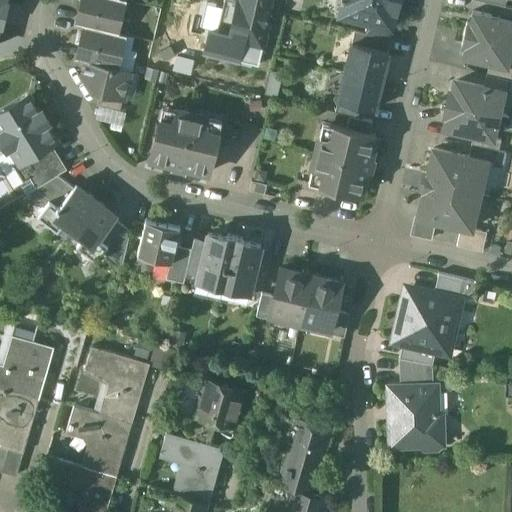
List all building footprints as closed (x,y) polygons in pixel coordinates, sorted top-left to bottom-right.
[(80,0),(75,24),(83,25),(118,33),(119,33),(126,0),(80,0)] [(270,0),(241,0),(241,3),(230,0),(224,0),(221,16),(229,18),(225,34),(242,39),(241,42),(262,47),(263,48),(268,25),(265,24),(270,0)] [(400,0),(343,0),(340,14),(368,21),(390,26),(391,25),(394,12),(397,12),(400,0)] [(511,7),(504,5),(502,5),(499,17),(511,19),(511,7)] [(511,19),(499,17),(472,11),(470,22),(467,21),(464,33),(511,43),(511,19)] [(390,26),(368,21),(365,33),(390,39),(391,39),(394,26),(391,25),(390,26)] [(118,33),(83,25),(75,59),(87,61),(118,68),(119,68),(126,34),(119,33),(118,33)] [(205,52),(258,65),(262,47),(241,42),(242,39),(225,34),(210,31),(205,52)] [(365,33),(355,31),(352,42),(387,51),(390,39),(365,33)] [(511,48),(511,43),(464,33),(461,45),(464,46),(462,57),(489,63),(508,67),(511,48)] [(387,51),(352,42),(345,71),(382,80),(389,51),(387,51)] [(118,68),(87,61),(84,75),(95,93),(100,94),(123,100),(130,70),(119,68),(118,68)] [(511,68),(508,67),(489,63),(486,75),(511,80),(511,68)] [(382,80),(345,71),(338,100),(365,107),(375,109),(382,80)] [(511,80),(486,75),(483,86),(502,90),(511,92),(511,80)] [(483,86),(456,80),(454,91),(451,91),(448,103),(497,113),(502,90),(483,86)] [(123,100),(100,94),(97,106),(99,106),(120,111),(123,100)] [(29,96),(0,113),(0,127),(3,132),(0,133),(0,136),(8,150),(12,148),(19,160),(21,162),(29,157),(51,144),(56,141),(46,124),(49,122),(42,111),(39,112),(29,96)] [(365,107),(338,100),(335,112),(349,115),(362,118),(365,107)] [(497,113),(448,103),(446,114),(448,115),(446,126),(474,133),(491,136),(497,113)] [(120,111),(99,106),(96,118),(123,125),(125,113),(120,111)] [(209,116),(176,108),(175,112),(171,115),(161,112),(150,158),(173,163),(173,165),(186,169),(186,167),(209,172),(220,126),(210,124),(208,120),(209,116)] [(362,118),(349,115),(346,128),(370,133),(373,121),(362,118)] [(346,128),(330,124),(328,134),(324,136),(320,135),(312,168),(316,169),(318,173),(316,183),(361,194),(367,171),(369,171),(372,158),(370,158),(375,135),(370,133),(346,128)] [(491,136),(474,133),(471,144),(499,150),(501,139),(491,136)] [(31,177),(37,187),(58,174),(67,169),(51,144),(29,157),(36,169),(29,173),(31,177)] [(499,150),(471,144),(469,156),(486,160),(504,164),(506,152),(499,150)] [(469,156),(434,148),(426,182),(479,194),(486,160),(469,156)] [(21,162),(19,160),(13,163),(24,181),(31,177),(29,173),(36,169),(29,157),(21,162)] [(37,187),(30,191),(46,204),(49,200),(57,205),(58,205),(59,206),(74,187),(58,174),(37,187)] [(267,184),(252,180),(249,190),(264,194),(267,184)] [(479,194),(426,182),(418,216),(461,226),(471,228),(479,194)] [(85,191),(76,183),(74,187),(59,206),(58,205),(57,205),(69,215),(62,224),(72,231),(97,199),(86,190),(85,191)] [(97,199),(72,231),(81,239),(88,230),(100,239),(100,238),(99,238),(114,218),(117,215),(108,208),(97,199)] [(46,204),(38,214),(57,230),(62,224),(69,215),(57,205),(49,200),(46,204)] [(130,231),(114,218),(99,238),(100,238),(100,239),(108,245),(105,249),(123,263),(130,231)] [(180,227),(146,219),(137,254),(170,262),(172,262),(176,245),(180,227)] [(471,228),(461,226),(457,246),(482,251),(487,231),(471,228)] [(100,239),(88,230),(81,239),(77,245),(96,260),(105,249),(108,245),(100,239)] [(227,237),(208,233),(206,241),(199,272),(197,279),(224,285),(235,236),(228,234),(227,237)] [(261,245),(242,241),(243,238),(235,236),(224,285),(250,292),(251,284),(259,253),(261,245)] [(206,241),(194,238),(192,249),(187,269),(199,272),(206,241)] [(192,249),(176,245),(172,262),(170,262),(166,278),(184,282),(187,269),(192,249)] [(259,253),(251,284),(263,287),(270,256),(259,253)] [(311,274),(280,267),(273,295),(270,310),(269,313),(270,314),(300,321),(311,274)] [(476,281),(439,272),(434,292),(460,298),(474,290),(476,281)] [(342,282),(311,274),(300,321),(330,328),(331,328),(336,310),(342,282)] [(434,292),(416,288),(404,295),(393,340),(403,342),(436,350),(448,353),(453,331),(454,330),(453,330),(456,328),(457,324),(456,321),(456,320),(455,320),(460,298),(434,292)] [(273,295),(262,292),(256,315),(269,318),(270,314),(269,313),(273,295)] [(40,314),(20,309),(13,334),(34,339),(40,314)] [(350,313),(336,310),(331,328),(330,328),(329,333),(344,337),(350,313)] [(34,339),(13,334),(4,363),(0,362),(0,387),(39,399),(54,346),(34,339)] [(139,338),(135,353),(147,356),(152,341),(139,338)] [(436,350),(403,342),(399,358),(433,363),(436,350)] [(148,361),(92,345),(85,370),(107,384),(99,412),(132,421),(148,361)] [(433,363),(399,358),(400,385),(433,384),(433,363)] [(245,389),(205,378),(194,414),(217,420),(235,425),(245,389)] [(400,385),(389,386),(391,445),(422,444),(422,445),(425,448),(437,448),(440,445),(440,444),(443,443),(442,414),(438,414),(437,384),(433,384),(400,385)] [(39,399),(0,387),(0,445),(7,448),(8,448),(23,451),(39,399)] [(99,412),(74,405),(68,427),(93,434),(95,438),(86,467),(116,475),(132,421),(99,412)] [(330,427),(273,410),(266,433),(293,441),(281,482),(311,491),(330,427)] [(217,420),(194,414),(188,437),(211,443),(217,420)] [(188,437),(167,431),(161,450),(185,457),(176,492),(209,501),(224,447),(211,443),(188,437)] [(0,445),(0,469),(1,470),(8,448),(7,448),(0,445)] [(23,451),(8,448),(1,470),(17,475),(23,451)] [(86,467),(57,459),(51,481),(80,489),(73,511),(105,511),(116,475),(86,467)] [(281,482),(269,479),(263,502),(290,510),(289,511),(321,511),(326,496),(281,482)] [(176,492),(151,485),(144,508),(158,511),(205,511),(209,501),(176,492)]
